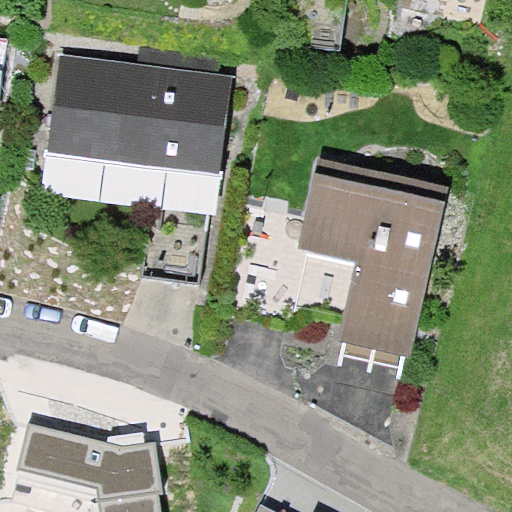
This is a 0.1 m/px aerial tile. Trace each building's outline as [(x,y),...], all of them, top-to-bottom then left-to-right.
[(140,47),(138,63),(217,73),(219,56),(140,47)] [(234,75),(217,73),(138,63),(60,55),(49,151),(220,173),(234,75)] [(449,186),(318,157),(298,248),(355,261),(338,340),(410,356),(449,186)] [(109,443),(30,423),(19,470),(97,489),(100,511),(161,511),(159,494),(164,493),(155,441),(145,443),(120,446),(109,443)] [(109,436),(109,443),(120,446),(145,443),(143,432),(109,436)]
